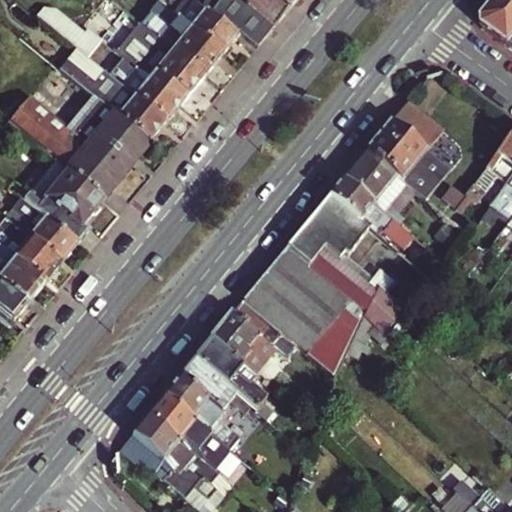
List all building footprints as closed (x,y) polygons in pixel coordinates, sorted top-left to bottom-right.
[(257,49),(273,29),(237,0),(206,0),(203,4),(257,49)] [(237,0),(273,29),(297,0),(237,0)] [(511,12),(495,0),(491,0),(479,15),(479,16),(482,31),(511,52),(511,12)] [(511,0),(495,0),(511,12),(511,0)] [(220,60),(235,42),(184,1),(170,18),(220,60)] [(202,82),(220,60),(170,18),(157,6),(138,28),(202,82)] [(180,109),(202,82),(138,28),(115,56),(180,109)] [(148,147),(164,128),(120,92),(116,88),(108,98),(67,64),(27,30),(19,40),(97,104),(148,147)] [(164,128),(180,109),(115,56),(113,53),(105,63),(114,71),(128,82),(120,92),(164,128)] [(116,88),(107,80),(84,62),(75,54),(67,64),(108,98),(116,88)] [(120,92),(128,82),(114,71),(107,80),(116,88),(120,92)] [(101,205),(148,147),(97,104),(70,137),(28,101),(8,126),(56,167),(101,205)] [(436,161),(427,155),(445,133),(409,104),(391,126),(390,125),(365,155),(411,191),(417,196),(441,166),(436,161)] [(511,134),(471,190),(460,204),(468,210),(480,194),(483,196),(495,179),(505,186),(511,177),(511,134)] [(388,220),(411,191),(365,155),(342,184),(388,220)] [(449,172),(441,166),(417,196),(425,202),(449,172)] [(80,229),(101,205),(56,167),(29,199),(23,194),(18,200),(19,201),(76,248),(87,235),(80,229)] [(511,177),(505,186),(503,189),(511,194),(511,177)] [(483,196),(493,203),(503,189),(505,186),(495,179),(483,196)] [(455,210),(460,204),(471,190),(462,182),(446,203),(455,210)] [(413,240),(388,220),(342,184),(327,201),(359,226),(363,221),(403,253),(413,240)] [(59,268),(76,248),(19,201),(10,212),(0,203),(0,218),(3,221),(59,268)] [(374,279),(344,255),(354,243),(387,270),(392,265),(397,256),(359,226),(327,201),(286,251),(309,269),(310,268),(350,301),(367,315),(364,321),(381,336),(401,311),(386,299),(396,288),(379,273),(374,279)] [(0,250),(44,287),(59,268),(3,221),(0,224),(0,250)] [(462,287),(466,282),(425,249),(411,267),(452,300),(462,287)] [(0,287),(25,309),(44,287),(0,250),(0,287)] [(305,357),(350,301),(310,268),(309,269),(286,251),(243,303),(297,349),(297,350),(305,357)] [(12,325),(25,309),(0,287),(0,315),(5,320),(12,325)] [(210,343),(249,375),(271,347),(288,361),(297,350),(297,349),(243,303),(210,343)] [(256,381),(249,375),(210,343),(194,362),(251,410),(267,422),(272,415),(263,407),(266,403),(249,389),(256,381)] [(246,416),(251,410),(194,362),(181,379),(222,413),(230,403),(246,416)] [(224,415),(222,413),(181,379),(164,399),(211,438),(230,453),(239,442),(217,423),(224,415)] [(204,447),(211,438),(164,399),(149,418),(223,480),(231,470),(223,463),(204,447)] [(239,442),(246,433),(224,415),(217,423),(239,442)] [(224,481),(223,480),(149,418),(122,450),(120,453),(141,470),(144,468),(168,488),(178,477),(203,498),(213,488),(217,491),(224,481)] [(231,454),(230,453),(211,438),(204,447),(223,463),(231,454)] [(203,498),(178,477),(168,488),(194,510),(203,498)] [(508,511),(487,492),(480,500),(461,482),(452,491),(475,511),(508,511)]
